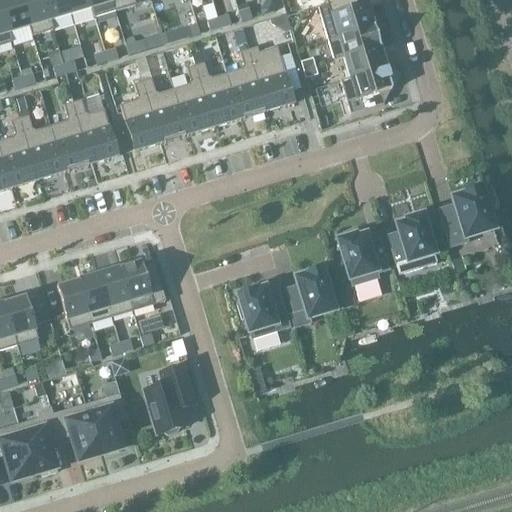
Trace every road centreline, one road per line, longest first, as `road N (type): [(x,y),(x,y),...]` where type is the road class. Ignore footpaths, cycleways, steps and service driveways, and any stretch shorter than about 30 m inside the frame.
road 1 (residential): [(402,0),(431,93),(425,121),(161,205)]
road 2 (residential): [(53,511),(224,458),(231,437),(186,286)]
road 3 (residential): [(161,205),(0,255)]
